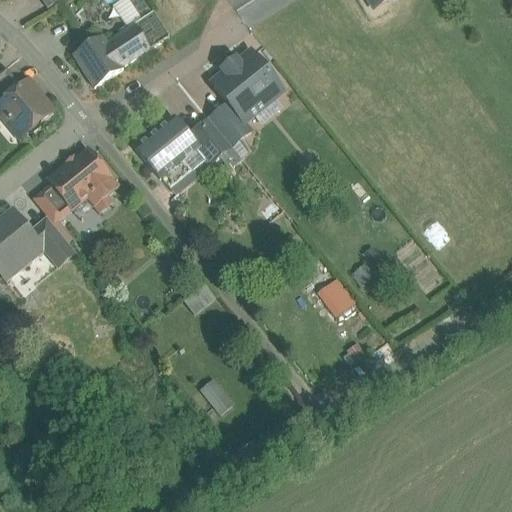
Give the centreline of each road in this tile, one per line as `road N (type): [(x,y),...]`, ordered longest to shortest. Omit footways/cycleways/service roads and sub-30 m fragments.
road 1 (track): [(511,298),(175,511)]
road 2 (unclassified): [(88,126),(332,413)]
road 3 (unclassified): [(246,25),(88,126)]
road 4 (unclassified): [(0,26),(88,126)]
